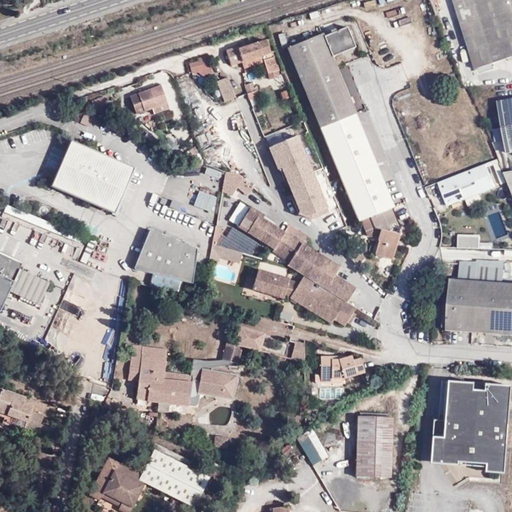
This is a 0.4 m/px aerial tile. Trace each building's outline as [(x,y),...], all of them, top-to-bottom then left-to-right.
[(511,55),(511,0),(457,0),(478,65),(511,55)] [(288,48),(303,86),(337,71),(332,58),(355,49),(346,28),(343,30),(343,32),(337,34),(336,29),(332,31),(333,35),(328,36),(327,32),(288,48)] [(282,68),(272,39),(252,45),(255,59),(264,56),(266,63),(268,69),(269,72),(282,68)] [(255,59),(252,45),(239,49),(244,62),(255,59)] [(244,62),(239,49),(238,47),(226,50),(232,67),(244,62)] [(264,56),(255,59),(244,62),(247,68),(266,63),(264,56)] [(197,71),(200,71),(201,75),(202,75),(212,72),(206,57),(200,59),(202,61),(193,65),(195,72),(197,71)] [(191,73),(195,72),(193,65),(202,61),(200,59),(198,60),(188,63),(191,73)] [(272,80),(285,76),(282,68),(269,72),(272,80)] [(303,86),(321,130),(355,115),(337,71),(303,86)] [(232,77),(226,77),(224,78),(228,79),(230,80),(235,94),(238,93),(232,77)] [(227,97),(235,94),(230,80),(228,79),(224,78),(220,79),(227,97)] [(246,87),(249,96),(259,92),(256,84),(246,87)] [(159,85),(129,96),(135,114),(151,108),(153,113),(167,108),(159,85)] [(259,92),(249,96),(252,102),(261,98),(259,92)] [(102,96),(91,101),(93,109),(105,105),(102,96)] [(509,155),(511,154),(511,100),(500,103),(504,129),(507,142),(509,155)] [(331,155),(341,179),(376,163),(355,115),(321,130),(331,155)] [(100,120),(91,116),(87,125),(96,129),(100,120)] [(504,129),(495,131),(497,143),(507,142),(504,129)] [(73,181),(68,192),(113,211),(131,169),(72,143),(58,175),(73,181)] [(376,163),(341,179),(360,223),(370,218),(391,209),(394,208),(376,163)] [(486,166),(485,163),(438,182),(439,185),(486,166)] [(486,166),(439,185),(447,205),(494,187),(486,166)] [(54,186),(68,192),(73,181),(58,175),(54,186)] [(236,224),(274,248),(284,232),(262,218),(257,215),(259,213),(248,206),(236,224)] [(4,214),(78,244),(81,237),(6,207),(4,214)] [(391,209),(370,218),(375,230),(382,230),(374,257),(379,261),(382,258),(393,261),(400,236),(400,230),(391,209)] [(133,270),(153,274),(179,281),(185,282),(192,284),(196,249),(149,230),(133,270)] [(274,248),(291,259),(301,243),(284,232),(274,248)] [(291,259),(287,265),(288,265),(293,267),(308,277),(346,302),(355,288),(334,275),(339,266),(301,243),(291,259)] [(218,246),(210,244),(209,257),(215,259),(218,246)] [(241,253),(221,247),(218,257),(238,263),(241,253)] [(0,257),(6,260),(3,268),(14,273),(16,269),(18,264),(0,255),(0,257)] [(0,304),(6,291),(36,304),(46,283),(16,269),(14,273),(3,268),(6,260),(0,257),(0,304)] [(504,263),(459,265),(458,279),(502,283),(504,263)] [(303,275),(346,302),(308,277),(293,267),(288,265),(303,275)] [(283,295),(288,279),(258,270),(252,288),(282,298),(283,295)] [(153,274),(151,281),(177,290),(179,281),(153,274)] [(343,326),(355,308),(346,302),(303,275),(298,283),(289,297),(330,323),(333,319),(343,326)] [(289,297),(298,283),(288,279),(283,295),(289,297)] [(447,331),(511,335),(511,283),(502,283),(458,279),(451,279),(447,331)] [(177,290),(151,281),(150,287),(176,294),(177,290)] [(263,333),(239,326),(239,327),(242,346),(258,350),(263,333)] [(240,345),(242,346),(239,327),(234,342),(234,343),(240,345)] [(235,363),(240,345),(234,343),(234,342),(226,340),(221,359),(235,363)] [(302,343),(293,341),(289,358),(302,361),(302,343)] [(144,400),(158,402),(161,385),(161,383),(152,355),(130,353),(128,372),(139,373),(137,381),(135,397),(144,399),(144,400)] [(164,357),(152,355),(161,383),(161,385),(158,402),(186,405),(190,383),(172,381),(161,380),(162,376),(164,357)] [(363,373),(359,360),(352,362),(351,357),(340,360),(332,361),(332,357),(320,357),(320,382),(330,382),(330,379),(342,379),(363,373)] [(127,379),(137,381),(139,373),(128,372),(127,379)] [(445,384),(441,441),(429,440),(428,466),(451,468),(451,464),(483,466),(483,476),(501,477),(507,389),(481,387),(481,393),(469,393),(470,386),(445,384)] [(44,404),(2,391),(0,398),(0,411),(11,415),(10,419),(8,424),(27,430),(32,410),(40,413),(44,404)] [(55,407),(44,404),(40,413),(51,417),(55,407)] [(392,417),(358,414),(353,476),(388,478),(392,417)] [(227,437),(214,436),(213,446),(226,447),(227,437)] [(140,482),(144,483),(195,508),(208,478),(156,451),(143,476),(140,482)] [(121,511),(131,511),(144,483),(140,482),(139,484),(116,472),(119,465),(109,460),(91,497),(100,501),(102,498),(104,495),(123,503),(121,507),(119,511),(121,511)] [(140,482),(143,476),(119,465),(116,472),(139,484),(140,482)] [(102,498),(121,507),(123,503),(104,495),(102,498)]
